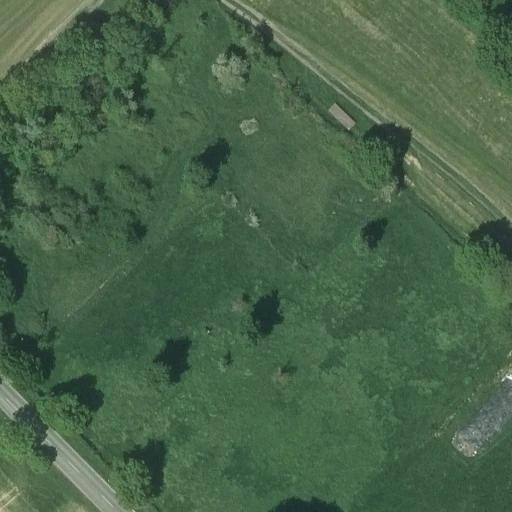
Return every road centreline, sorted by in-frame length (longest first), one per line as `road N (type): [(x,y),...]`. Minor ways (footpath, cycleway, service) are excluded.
road 1 (tertiary): [(0,396),(113,511)]
road 2 (track): [(0,92),(91,0)]
